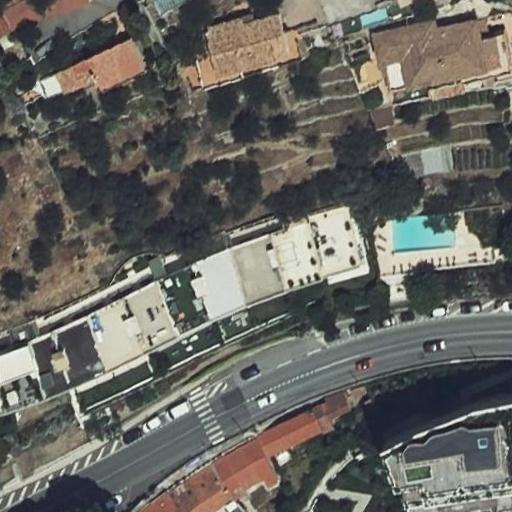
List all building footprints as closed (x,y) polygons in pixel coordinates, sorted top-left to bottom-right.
[(0,9),(4,20),(0,21),(0,44),(18,27),(16,26),(23,26),(56,17),(84,6),(81,0),(67,0),(53,7),(52,5),(29,14),(23,0),(0,9)] [(279,27),(273,0),(236,8),(235,3),(197,11),(200,21),(207,54),(282,38),(279,27)] [(406,13),(361,21),(367,47),(373,45),(377,66),(480,49),(475,24),(462,26),(460,12),(407,21),(406,13)] [(290,25),(279,27),(282,38),(207,54),(200,21),(183,25),(193,68),(294,46),(290,25)] [(487,22),(475,24),(480,49),(377,66),(373,45),(367,47),(370,67),(366,68),(377,86),(419,79),(417,68),(491,54),(487,22)] [(43,72),(77,59),(79,65),(81,70),(122,54),(110,24),(36,53),(43,72)] [(84,76),(124,59),(122,54),(81,70),(84,76)] [(38,83),(79,65),(77,59),(43,72),(25,79),(26,83),(37,79),(38,83)] [(496,196),(462,201),(463,217),(472,218),(477,223),(481,230),(500,229),(496,196)] [(0,394),(14,391),(78,368),(115,353),(186,319),(293,275),(327,264),(361,254),(349,208),(310,213),(308,207),(289,213),(292,223),(236,242),(199,257),(93,307),(58,321),(0,341),(0,394)] [(349,208),(361,254),(369,252),(357,207),(349,208)] [(366,386),(355,388),(357,395),(367,393),(366,386)] [(353,406),(344,388),(326,394),(329,401),(325,403),(331,417),(353,406)] [(511,511),(511,398),(486,403),(387,441),(411,499),(414,511),(511,511)] [(336,427),(331,417),(325,403),(319,406),(325,419),(317,423),(321,429),(325,427),(327,431),(336,427)] [(273,452),(321,429),(317,423),(325,419),(319,406),(264,433),(273,452)] [(271,481),(281,477),(260,436),(237,447),(213,460),(143,508),(145,511),(208,511),(233,496),(230,490),(235,487),(238,492),(244,489),(241,483),(259,471),(262,476),(267,474),(271,481)]
